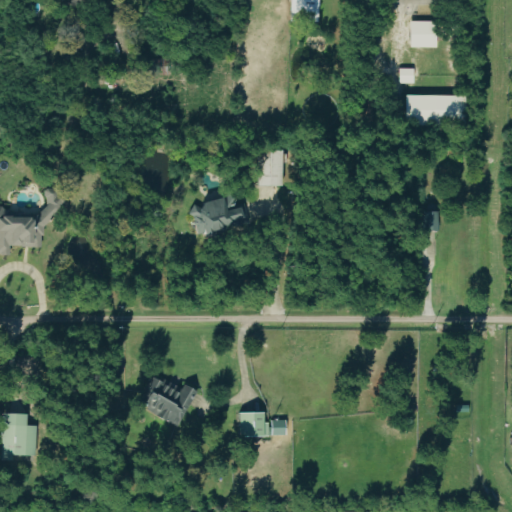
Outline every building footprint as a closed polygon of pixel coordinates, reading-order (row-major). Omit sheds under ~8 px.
[(316,0),(289,0),(289,17),(316,18),(316,0)] [(409,21),(434,21),(435,46),(410,47),(409,21)] [(152,58),(171,58),(171,74),(153,74),(152,58)] [(398,69),(412,68),(412,83),(398,83),(398,69)] [(403,96),(464,96),(464,125),(403,125),(403,96)] [(253,184),(277,184),(277,149),(253,148),(253,184)] [(194,233),(250,222),(246,202),(236,204),(235,195),(219,198),(188,203),(194,233)] [(436,230),(436,210),(421,210),(420,229),(436,230)] [(176,425),(193,391),(180,384),(179,387),(165,381),(164,384),(150,377),(136,405),(176,425)] [(0,425),(0,454),(33,455),(33,425),(22,424),(22,413),(0,412),(0,425)] [(269,420),(284,420),(284,435),(269,435),(269,420)]
